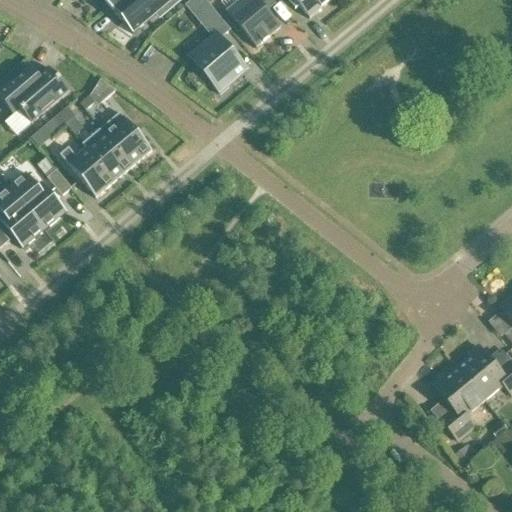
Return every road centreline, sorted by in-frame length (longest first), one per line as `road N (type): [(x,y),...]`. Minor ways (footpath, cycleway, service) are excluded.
road 1 (residential): [(215,147),(428,315)]
road 2 (residential): [(489,511),(382,418),(385,399),(431,340),(428,315)]
road 3 (residential): [(0,1),(123,76),(215,147)]
road 4 (residential): [(215,147),(16,314)]
road 5 (residential): [(391,0),(215,147)]
road 6 (residential): [(428,315),(450,281),(511,230)]
